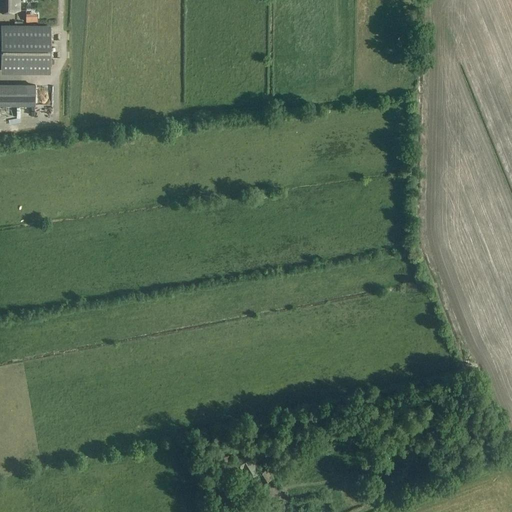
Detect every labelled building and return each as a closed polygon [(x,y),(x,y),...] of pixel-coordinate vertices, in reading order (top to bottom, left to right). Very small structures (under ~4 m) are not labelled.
[(0,0),(0,10),(19,10),(19,0),(0,0)] [(38,19),(38,11),(26,11),(26,19),(38,19)] [(1,71),(50,71),(50,26),(1,26),(1,71)] [(34,86),(0,84),(0,106),(34,107),(34,86)] [(243,465),(246,477),(257,473),(250,452),(238,456),(241,466),(243,465)]
